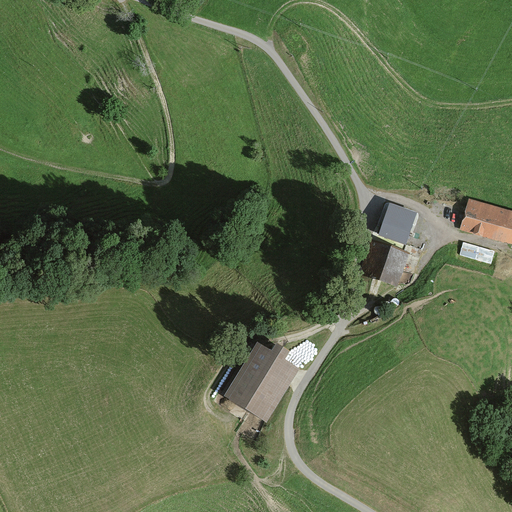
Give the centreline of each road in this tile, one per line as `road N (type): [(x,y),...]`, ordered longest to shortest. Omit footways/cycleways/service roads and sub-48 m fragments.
road 1 (track): [(370,511),(307,472),(288,436),(300,389),(352,302),(364,220),(360,188),(268,49),(143,0)]
road 2 (track): [(69,167),(151,183),(169,176),(167,114),(125,0)]
